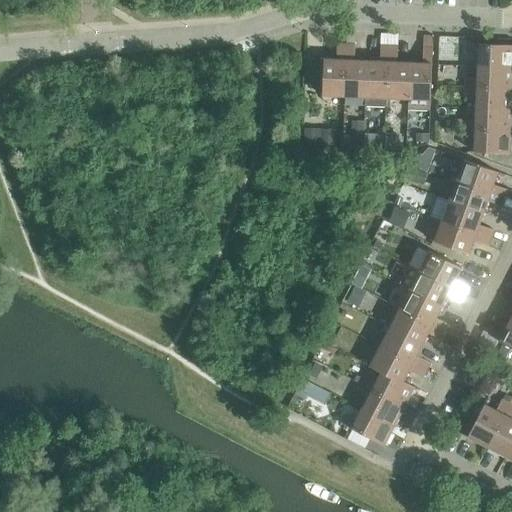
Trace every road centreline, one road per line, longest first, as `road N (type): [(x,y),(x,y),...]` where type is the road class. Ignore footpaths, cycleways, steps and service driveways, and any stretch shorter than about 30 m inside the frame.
road 1 (residential): [(511,491),(419,438),(511,245)]
road 2 (residential): [(306,14),(213,35),(0,51)]
road 3 (residential): [(511,14),(306,14)]
